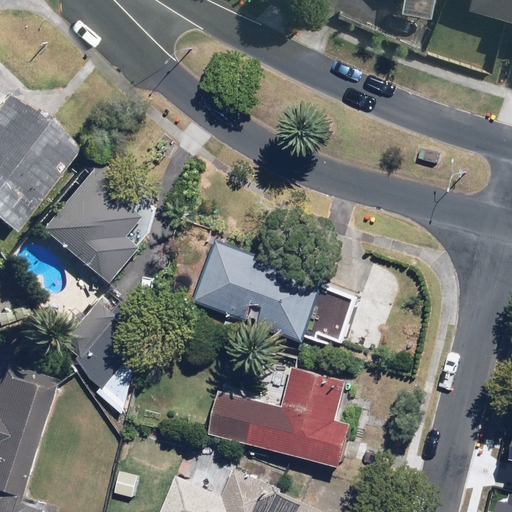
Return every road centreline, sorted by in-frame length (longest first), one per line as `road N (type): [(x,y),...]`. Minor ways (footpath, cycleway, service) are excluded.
road 1 (unclassified): [(504,230),(330,177),(230,129),(164,79),(93,0)]
road 2 (unclassified): [(184,0),(343,86),(511,140)]
road 3 (residential): [(504,230),(434,511)]
